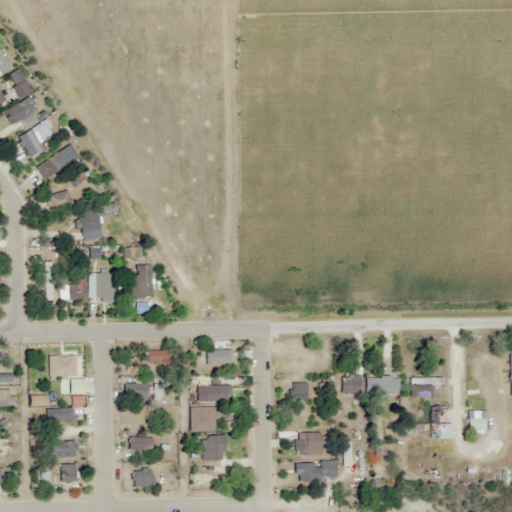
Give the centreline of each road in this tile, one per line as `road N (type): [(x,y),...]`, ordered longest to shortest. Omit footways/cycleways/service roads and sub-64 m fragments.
road 1 (residential): [(0,508),(264,510)]
road 2 (residential): [(271,332),(22,335)]
road 3 (residential): [(271,332),(511,325)]
road 4 (residential): [(264,511),(271,332)]
road 5 (residential): [(107,511),(108,336)]
